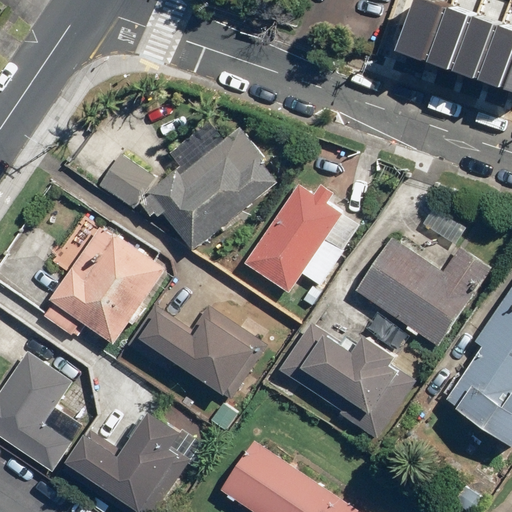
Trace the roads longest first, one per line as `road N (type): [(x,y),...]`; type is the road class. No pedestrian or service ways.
road 1 (residential): [(97,0),(124,18),(511,153)]
road 2 (tertiary): [(87,0),(0,129)]
